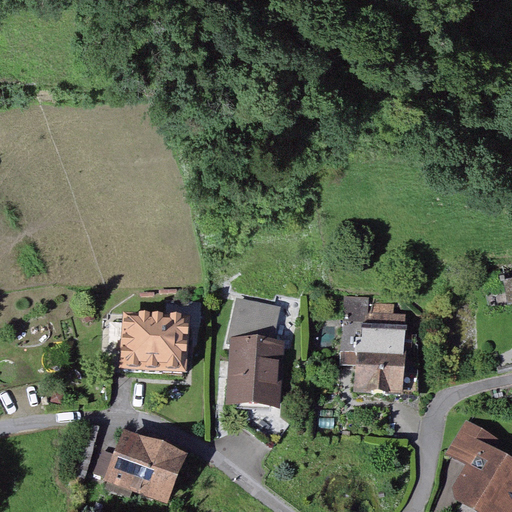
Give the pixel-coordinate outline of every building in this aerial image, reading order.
[(511,282),(502,285),(508,315),(511,314),(511,282)] [(202,323),(202,299),(167,299),(168,323),(202,323)] [(291,348),(278,347),(287,311),(243,300),(231,349),(238,350),(234,411),(287,415),(291,348)] [(403,313),(353,310),(347,393),(396,397),(403,313)] [(185,327),(121,323),(118,373),(182,377),(185,327)] [(511,511),(511,463),(497,454),(504,443),(471,422),(449,455),(476,473),(460,497),(483,511),(511,511)] [(185,465),(122,437),(101,483),(164,511),(185,465)]
